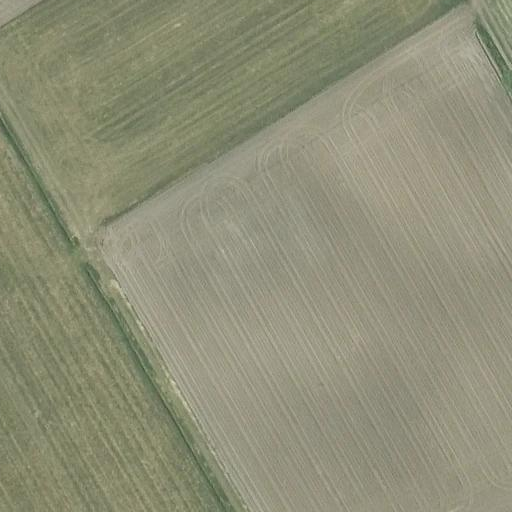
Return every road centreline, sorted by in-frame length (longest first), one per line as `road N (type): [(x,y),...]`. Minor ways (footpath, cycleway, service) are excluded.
road 1 (track): [(475,0),(93,241)]
road 2 (track): [(251,511),(93,241)]
road 3 (track): [(93,241),(0,79)]
